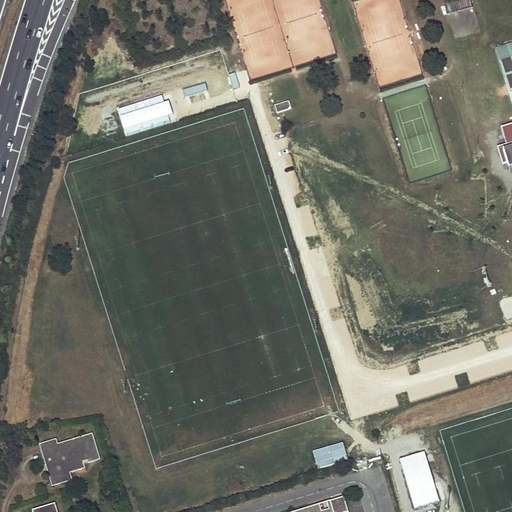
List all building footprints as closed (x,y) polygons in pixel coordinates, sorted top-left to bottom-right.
[(458,2),(443,4),(446,15),(460,11),(458,2)] [(511,44),(495,50),(511,106),(511,44)] [(288,102),(275,107),(277,114),(291,109),(288,102)] [(511,147),(502,150),(509,169),(511,168),(511,147)] [(57,440),(41,444),(46,458),(54,456),(56,462),(50,464),(52,472),(50,473),(53,485),(73,479),(71,473),(69,468),(84,463),(100,458),(93,434),(58,445),(57,440)] [(342,442),(312,451),(318,470),(348,461),(342,442)] [(400,460),(415,508),(438,501),(424,453),(400,460)] [(84,463),(69,468),(71,473),(85,468),(84,463)] [(312,511),(311,507),(294,511),(349,511),(345,497),(331,501),(333,509),(330,510),(322,511),(320,511),(312,511)]
